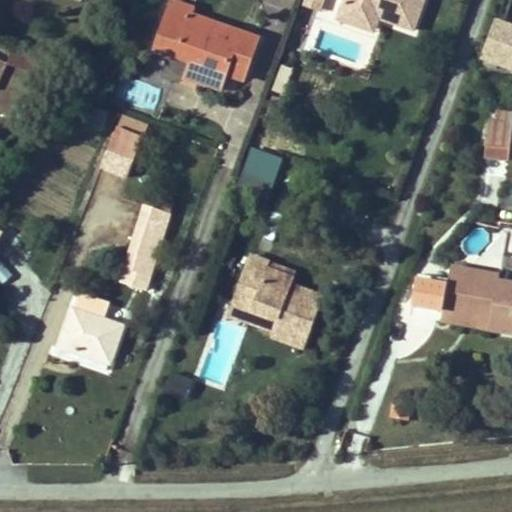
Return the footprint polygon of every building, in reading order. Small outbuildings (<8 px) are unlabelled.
[(193,8),(196,0),(182,0),(181,4),(193,8)] [(312,9),(315,0),(305,0),(304,6),(312,9)] [(320,12),(324,0),(315,0),(312,9),(320,12)] [(424,0),(344,0),(340,13),(364,21),(379,18),(414,31),(424,0)] [(244,80),(258,39),(191,16),(193,8),(181,4),(173,1),(156,49),(194,62),(203,66),(198,81),(221,90),(226,74),(244,80)] [(374,33),(379,18),(364,21),(340,13),(338,20),(374,33)] [(511,47),(511,26),(495,20),(489,38),(511,47)] [(511,69),(511,47),(489,38),(481,58),(511,69)] [(0,81),(8,63),(0,59),(0,81)] [(198,81),(203,66),(194,62),(188,78),(198,81)] [(509,160),(511,132),(511,113),(497,113),(497,122),(489,121),(485,157),(509,160)] [(143,140),(149,124),(123,115),(117,129),(143,140)] [(128,177),(143,140),(117,129),(102,167),(128,177)] [(150,277),(170,214),(147,206),(126,269),(150,277)] [(305,349),(324,297),(292,285),(295,278),(268,269),(270,263),(252,256),(240,288),(257,294),(250,315),(268,322),(270,315),(278,319),(274,332),(272,337),(305,349)] [(0,262),(0,282),(2,284),(12,274),(0,262)] [(297,273),(270,263),(268,269),(295,278),(297,273)] [(511,333),(511,284),(499,282),(500,276),(452,268),(444,312),(491,319),(489,330),(511,333)] [(150,277),(126,269),(122,282),(145,290),(150,277)] [(441,310),(447,281),(418,275),(412,304),(441,310)] [(250,315),(257,294),(240,288),(230,316),(274,332),(278,319),(270,315),(268,322),(250,315)] [(104,321),(110,304),(80,293),(74,310),(104,321)] [(110,364),(123,328),(104,321),(74,310),(61,346),(62,346),(109,363),(110,364)] [(489,330),(491,319),(444,312),(442,321),(489,330)] [(109,363),(62,346),(59,354),(107,370),(109,363)] [(185,403),(194,381),(172,371),(163,394),(185,403)]
